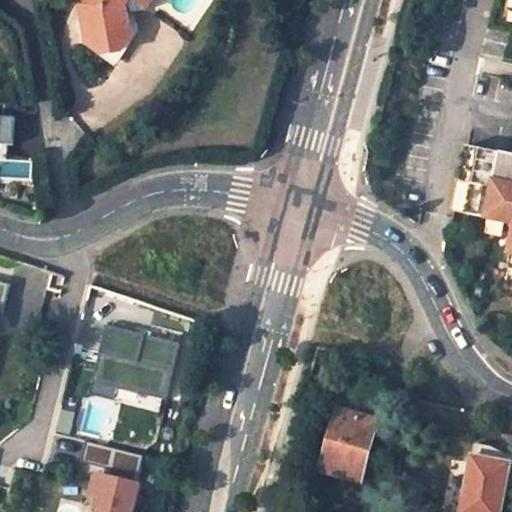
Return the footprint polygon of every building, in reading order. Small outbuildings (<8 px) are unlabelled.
[(91,0),(94,1),(83,17),(87,37),(103,47),(121,45),(132,28),(128,6),(131,0),(137,0),(144,4),(147,0),(91,0)] [(9,117),(0,116),(0,144),(8,145),(9,117)] [(511,152),(465,142),(452,208),(459,209),(511,219),(511,265),(509,280),(511,280),(511,152)] [(11,284),(0,281),(0,328),(1,324),(0,323),(0,312),(4,314),(11,284)] [(180,349),(107,327),(86,396),(103,401),(107,388),(164,406),(180,349)] [(362,483),(379,421),(338,410),(321,471),(362,483)] [(145,455),(86,441),(81,462),(110,469),(108,476),(99,474),(94,495),(108,499),(104,511),(133,511),(141,484),(138,484),(145,455)] [(490,447),(476,444),(463,511),(500,511),(511,465),(487,460),(490,447)]
